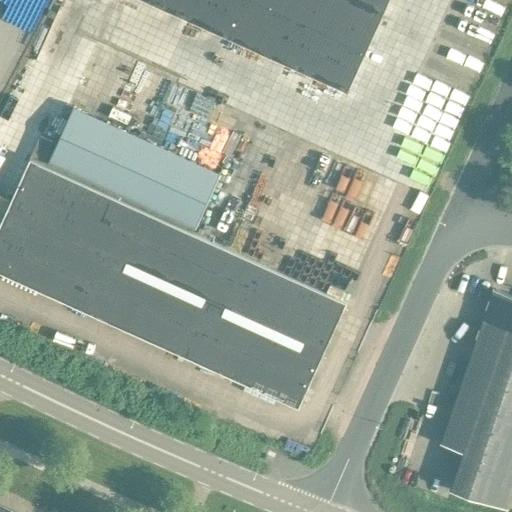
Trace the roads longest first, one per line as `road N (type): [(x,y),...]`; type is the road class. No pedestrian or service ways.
road 1 (tertiary): [(308,511),(0,374)]
road 2 (unclassified): [(325,511),(456,217)]
road 3 (unclassified): [(456,217),(511,94)]
